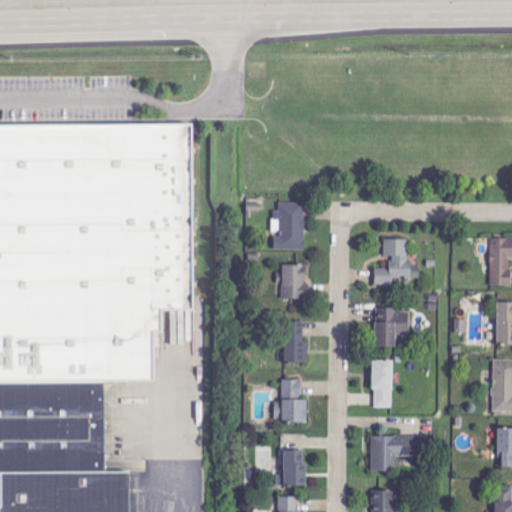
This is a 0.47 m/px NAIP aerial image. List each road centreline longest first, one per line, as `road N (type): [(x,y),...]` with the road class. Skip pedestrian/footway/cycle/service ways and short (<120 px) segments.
road 1 (primary): [(0,22),(511,15)]
road 2 (residential): [(372,212),(341,212),(336,511)]
road 3 (residential): [(372,212),(511,212)]
